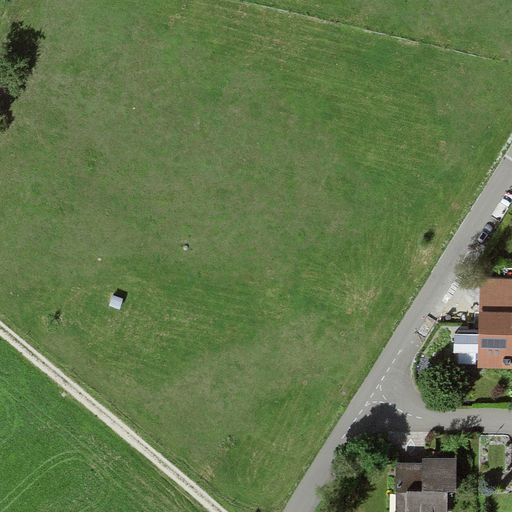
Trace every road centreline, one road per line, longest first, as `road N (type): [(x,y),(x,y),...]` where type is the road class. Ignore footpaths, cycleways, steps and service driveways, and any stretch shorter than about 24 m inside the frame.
road 1 (track): [(219,511),(0,328)]
road 2 (residential): [(370,387),(511,165)]
road 3 (residential): [(511,421),(406,411),(370,387)]
road 4 (residential): [(295,511),(370,387)]
